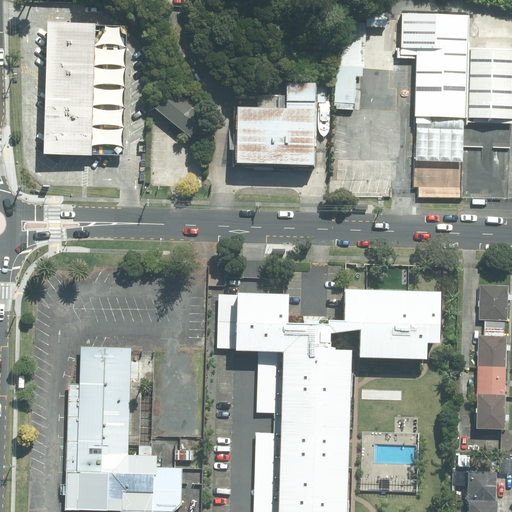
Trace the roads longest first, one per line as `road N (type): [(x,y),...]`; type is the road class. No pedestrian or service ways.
road 1 (tertiary): [(511,233),(129,222)]
road 2 (unknown): [(32,18),(119,27),(130,172)]
road 3 (tertiary): [(129,222),(7,236)]
road 4 (tertiary): [(9,211),(129,222)]
